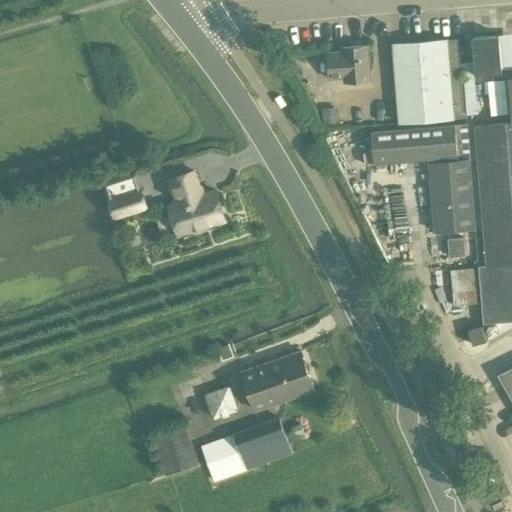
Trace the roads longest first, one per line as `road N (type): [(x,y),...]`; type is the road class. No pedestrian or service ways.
road 1 (tertiary): [(448,511),(299,200),(184,28)]
road 2 (unclassified): [(184,28),(212,17),(431,0)]
road 3 (unclassified): [(511,481),(407,273)]
